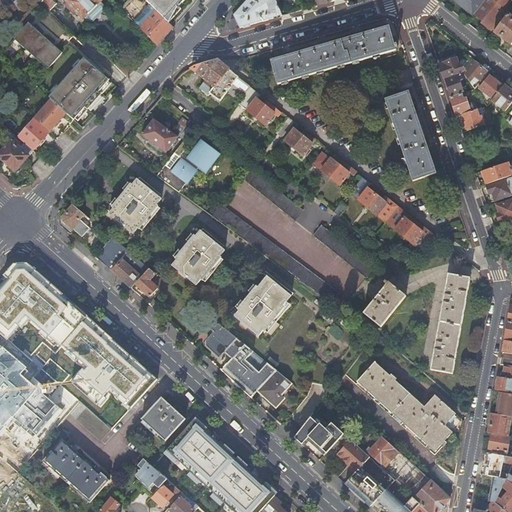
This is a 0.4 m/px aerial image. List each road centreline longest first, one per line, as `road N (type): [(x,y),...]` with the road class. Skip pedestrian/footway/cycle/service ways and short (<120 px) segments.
road 1 (secondary): [(20,226),(336,511)]
road 2 (residential): [(408,281),(151,80)]
road 3 (residential): [(402,0),(501,288)]
road 4 (residential): [(501,288),(462,511)]
road 5 (residential): [(385,0),(221,49),(184,43)]
road 6 (secondary): [(151,80),(20,226)]
road 7 (unknown): [(180,370),(92,461)]
road 8 (residential): [(511,72),(413,0)]
